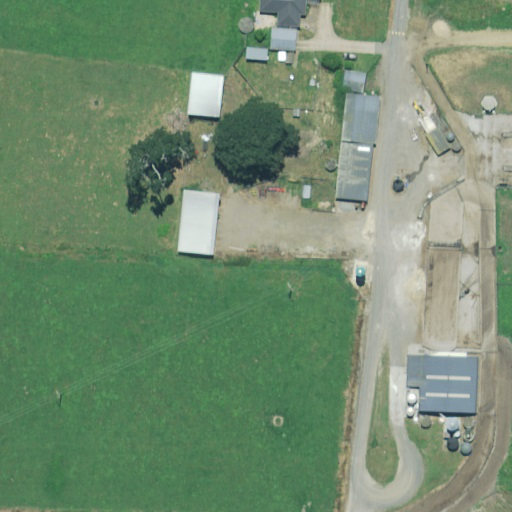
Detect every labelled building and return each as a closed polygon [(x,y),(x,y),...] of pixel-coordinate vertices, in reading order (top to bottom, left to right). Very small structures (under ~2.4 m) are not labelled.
[(264,0),(264,14),(282,15),(281,26),(308,28),(309,1),(323,2),(323,0),(264,0)] [(255,20),(243,19),(242,33),(254,34),(255,20)] [(299,31),(275,31),(274,50),(299,51),(299,31)] [(343,142),(375,144),(379,144),(383,98),(368,97),(370,73),(349,72),(343,142)] [(229,78),(196,74),(192,115),(225,119),(229,78)] [(450,142),(437,120),(424,127),(436,150),(450,142)] [(375,144),(343,142),(339,199),(371,202),(375,144)] [(221,195),(187,192),(181,253),(215,256),(221,195)] [(480,415),(482,360),(411,357),(410,388),(423,388),(422,412),(480,415)]
